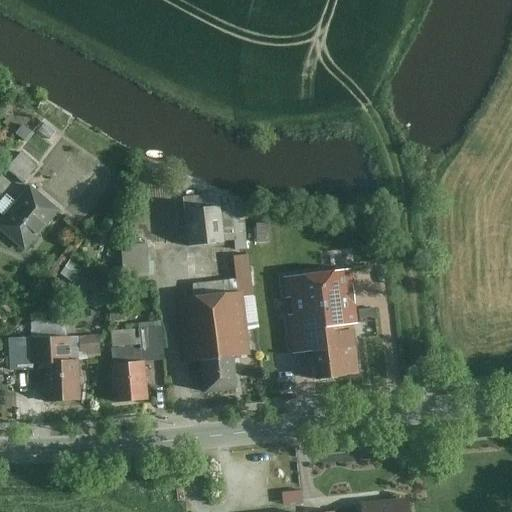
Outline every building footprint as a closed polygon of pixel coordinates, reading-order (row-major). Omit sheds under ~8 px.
[(11,165),(26,178),(45,157),(30,144),(11,165)] [(55,206),(29,185),(17,198),(9,191),(0,202),(0,208),(6,213),(0,220),(0,226),(22,245),(55,206)] [(241,192),(184,196),(186,240),(244,236),(241,192)] [(274,239),(273,222),(259,223),(260,240),(274,239)] [(145,276),(142,243),(119,245),(121,278),(145,276)] [(352,267),(271,275),(278,350),(318,346),(321,376),(362,372),(352,267)] [(239,278),(174,287),(184,362),(204,359),(208,392),(248,387),(243,355),(249,354),(239,278)] [(362,294),(364,308),(380,306),(378,292),(362,294)] [(116,348),(121,400),(153,397),(149,359),(167,357),(163,322),(142,324),(145,345),(116,348)] [(75,336),(34,335),(34,363),(47,363),(47,398),(85,399),(85,356),(75,356),(75,336)] [(415,511),(415,503),(361,508),(361,511),(415,511)]
